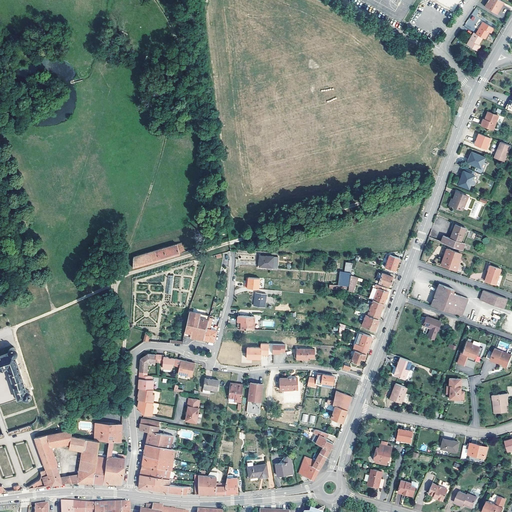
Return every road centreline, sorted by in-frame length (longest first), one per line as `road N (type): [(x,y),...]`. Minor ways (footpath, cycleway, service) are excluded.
road 1 (track): [(14,328),(115,279),(153,183),(169,110),(175,43),(156,0)]
road 2 (track): [(115,279),(439,186)]
road 3 (track): [(124,276),(121,405),(68,412),(28,434)]
road 4 (residential): [(187,348),(145,345),(134,352),(128,494)]
road 5 (tertiary): [(410,261),(475,91)]
road 6 (residential): [(367,381),(292,367),(246,372),(210,361)]
road 7 (residential): [(511,426),(475,432),(358,407)]
road 8 (track): [(0,173),(53,310)]
road 9 (tertiary): [(367,381),(410,261)]
road 10 (tertiary): [(249,499),(128,494)]
